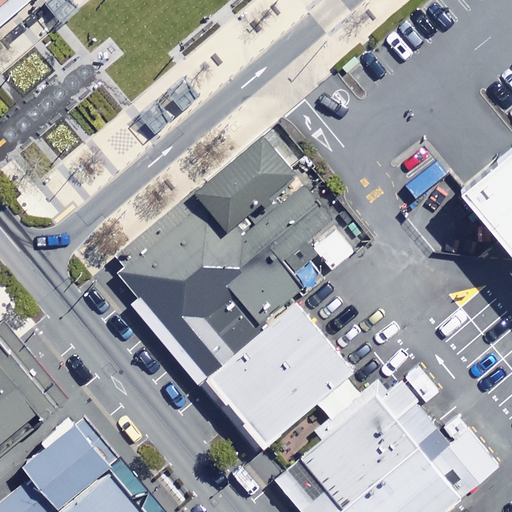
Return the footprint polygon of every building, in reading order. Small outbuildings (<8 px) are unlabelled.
[(0,0),(0,24),(28,0),(0,0)] [(116,267),(203,372),(292,298),(361,241),(267,128),(118,252),(125,260),(116,267)] [(511,511),(511,136),(485,159),(457,182),(511,246),(511,511)] [(350,368),(292,298),(203,372),(262,443),(317,398),(329,413),(313,426),(320,435),(281,467),(318,511),(442,511),(501,463),(458,411),(441,425),(422,402),(438,389),(418,365),(387,391),(376,379),(359,393),(343,374),(350,368)] [(0,448),(60,401),(1,327),(0,327),(0,448)] [(0,511),(60,511),(115,468),(76,420),(24,462),(32,473),(0,499),(0,511)] [(151,511),(115,468),(60,511),(151,511)]
